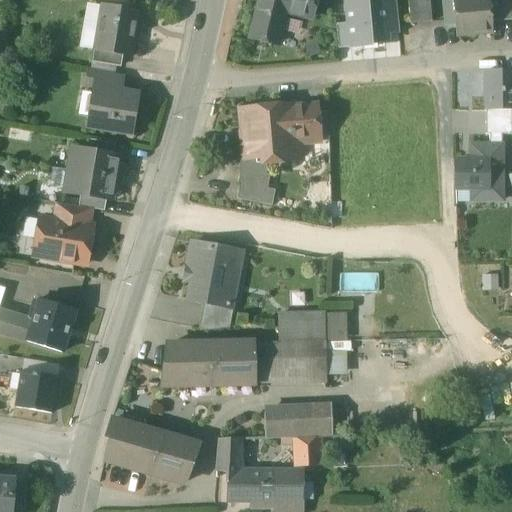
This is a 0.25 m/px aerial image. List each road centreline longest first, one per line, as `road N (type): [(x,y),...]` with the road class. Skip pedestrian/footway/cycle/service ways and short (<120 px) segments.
road 1 (residential): [(156,210),(343,246),(439,248),(447,259),(448,320),(459,341),(511,357)]
road 2 (residential): [(194,84),(511,58)]
road 3 (unclassified): [(83,451),(156,210)]
road 4 (unclassified): [(156,210),(194,84)]
